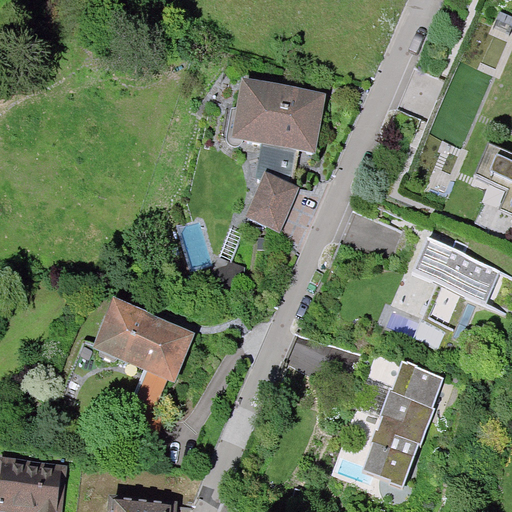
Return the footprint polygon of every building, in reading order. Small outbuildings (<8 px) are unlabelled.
[(319,100),(231,88),(223,146),(311,158),(319,100)] [(511,165),(484,154),(473,180),(511,195),(504,214),(511,217),(511,165)] [(298,198),(260,180),(239,226),(278,244),(298,198)] [(500,276),(420,245),(407,279),(487,310),(500,276)] [(196,342),(121,309),(101,354),(177,387),(196,342)] [(441,384),(396,367),(354,475),(399,492),(441,384)] [(65,511),(70,469),(8,463),(3,511),(65,511)]
